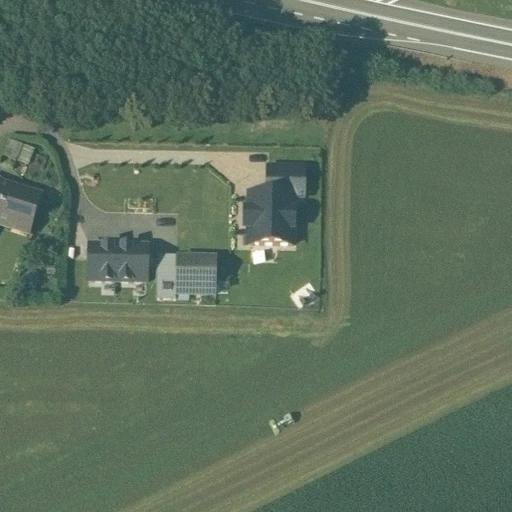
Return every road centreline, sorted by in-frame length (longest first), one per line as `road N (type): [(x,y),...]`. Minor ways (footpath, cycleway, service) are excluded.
road 1 (trunk): [(259,0),(511,52)]
road 2 (trunk): [(511,37),(344,0)]
